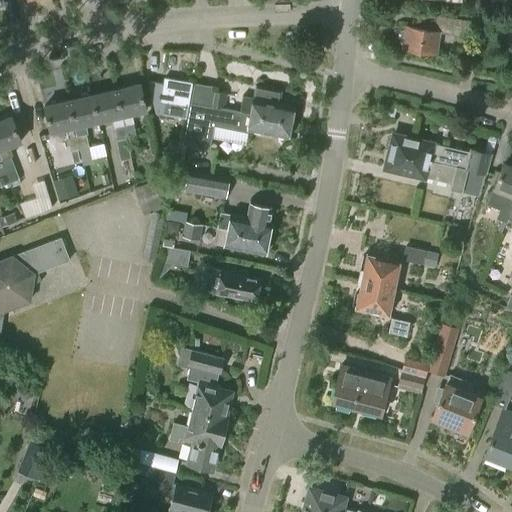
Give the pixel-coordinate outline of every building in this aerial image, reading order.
[(469,18),(470,10),(456,8),(455,16),(469,18)] [(469,36),(472,21),(428,13),(425,28),(407,25),(403,46),(437,53),(441,31),(469,36)] [(187,104),(192,81),(164,76),(160,99),(187,104)] [(128,138),(136,136),(131,111),(146,108),(140,82),(116,88),(128,138)] [(224,107),(227,91),(211,88),(211,85),(195,82),(191,101),(224,107)] [(279,101),(281,89),(256,85),(254,96),(244,94),(241,110),(291,120),(294,104),(279,101)] [(128,138),(116,88),(92,93),(98,119),(111,116),(113,128),(114,128),(117,139),(116,140),(120,160),(130,158),(127,138),(128,138)] [(82,165),(92,162),(85,134),(87,133),(85,122),(98,119),(92,93),(68,99),(79,146),(78,146),(82,165)] [(79,146),(68,99),(44,104),(50,130),(64,126),(69,149),(78,146),(79,146)] [(288,136),(291,120),(241,110),(224,107),(191,101),(190,100),(182,143),(209,148),(213,125),(246,131),(247,128),(288,136)] [(0,156),(10,181),(10,180),(19,177),(10,154),(12,153),(9,144),(20,139),(11,115),(0,119),(0,156)] [(470,152),(394,133),(389,151),(484,174),(490,153),(470,149),(470,152)] [(479,191),(484,174),(389,151),(385,166),(452,183),(451,188),(463,191),(464,187),(479,191)] [(165,153),(163,164),(175,166),(177,156),(165,153)] [(10,181),(0,156),(0,180),(1,184),(10,181)] [(494,187),(492,187),(486,204),(499,209),(496,218),(505,222),(511,206),(511,166),(503,163),(494,187)] [(226,198),(230,176),(187,169),(185,176),(175,174),(173,190),(185,192),(185,191),(226,198)] [(142,213),(168,205),(158,178),(133,186),(142,213)] [(73,181),(54,186),(58,200),(77,194),(73,181)] [(269,221),(271,207),(250,203),(247,217),(221,212),(218,228),(268,237),(271,221),(269,221)] [(511,206),(505,222),(501,232),(510,236),(511,230),(511,206)] [(155,261),(165,213),(151,210),(142,258),(155,261)] [(0,216),(3,224),(15,220),(11,211),(0,216)] [(166,232),(178,234),(180,222),(168,220),(166,232)] [(199,239),(202,224),(185,221),(182,236),(199,239)] [(265,252),(268,237),(218,228),(215,241),(225,243),(225,245),(265,252)] [(0,334),(4,309),(30,299),(35,272),(69,259),(60,236),(0,259),(0,334)] [(172,247),(174,240),(164,238),(163,245),(172,247)] [(190,250),(172,247),(163,245),(158,274),(171,263),(187,266),(190,250)] [(402,259),(422,264),(422,263),(435,266),(439,253),(405,245),(402,259)] [(400,260),(367,253),(367,256),(363,255),(360,268),(364,269),(361,280),(394,287),(400,260)] [(256,299),(261,276),(210,266),(206,289),(256,299)] [(389,313),(394,287),(361,280),(359,291),(355,290),(353,303),(357,303),(356,306),(389,313)] [(406,335),(409,321),(391,318),(388,331),(406,335)] [(444,376),(459,327),(442,323),(428,371),(444,376)] [(219,371),(222,356),(190,349),(187,364),(189,364),(186,374),(190,379),(197,380),(193,394),(194,394),(191,408),(224,416),(230,391),(215,387),(216,383),(215,383),(218,371),(219,371)] [(425,374),(428,363),(404,357),(401,368),(425,374)] [(380,415),(390,377),(342,364),(331,401),(380,415)] [(420,393),(422,388),(425,374),(401,368),(397,387),(420,393)] [(465,432),(480,396),(469,391),(473,383),(450,373),(446,381),(431,418),(465,432)] [(504,408),(511,388),(511,381),(501,377),(491,403),(504,408)] [(220,444),(226,417),(224,416),(191,408),(187,425),(173,421),(168,439),(177,441),(179,436),(184,437),(184,438),(194,441),(189,463),(212,468),(218,443),(220,444)] [(511,415),(502,411),(483,456),(511,467),(511,415)] [(36,478),(49,448),(30,440),(17,471),(36,478)] [(178,456),(139,446),(135,459),(174,469),(178,456)] [(120,481),(123,461),(108,459),(105,479),(120,481)] [(205,511),(211,491),(172,481),(175,471),(157,467),(154,478),(160,479),(158,489),(173,493),(170,507),(171,507),(170,511),(205,511)] [(304,511),(339,511),(344,496),(309,487),(303,511),(304,511)]
